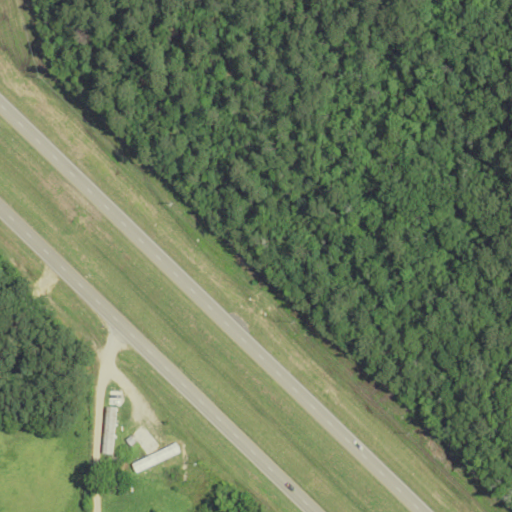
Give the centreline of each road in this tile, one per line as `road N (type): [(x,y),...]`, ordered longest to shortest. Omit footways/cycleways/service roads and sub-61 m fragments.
road 1 (trunk): [(422,511),(0,103)]
road 2 (trunk): [(0,207),(313,511)]
road 3 (residential): [(125,329),(108,349),(99,383),(93,511)]
